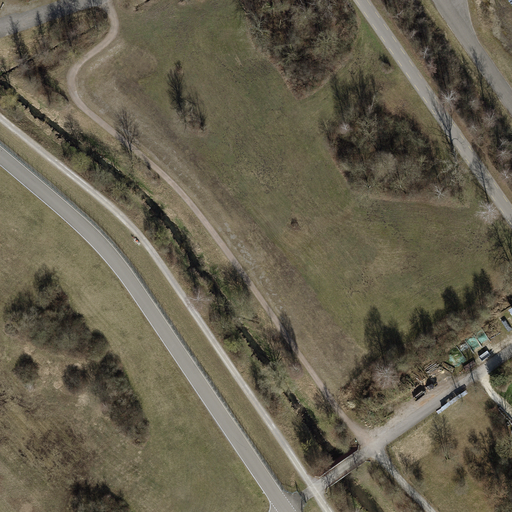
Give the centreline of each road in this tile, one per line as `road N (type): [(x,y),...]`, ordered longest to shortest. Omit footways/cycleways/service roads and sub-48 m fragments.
road 1 (track): [(433,511),(369,450),(162,175),(70,93),(73,67),(114,35),(109,0)]
road 2 (track): [(0,116),(149,246),(332,511)]
road 3 (unclassified): [(361,0),(511,216)]
road 4 (unclassified): [(511,104),(440,0)]
